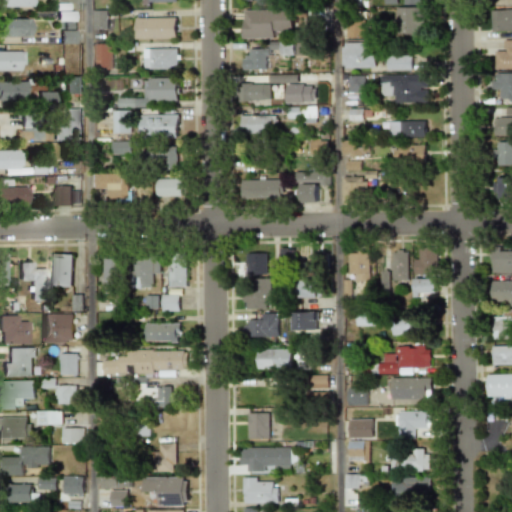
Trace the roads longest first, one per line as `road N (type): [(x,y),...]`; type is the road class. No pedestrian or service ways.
road 1 (residential): [(0,229),(511,223)]
road 2 (residential): [(213,0),(219,511)]
road 3 (residential): [(462,0),(468,507)]
